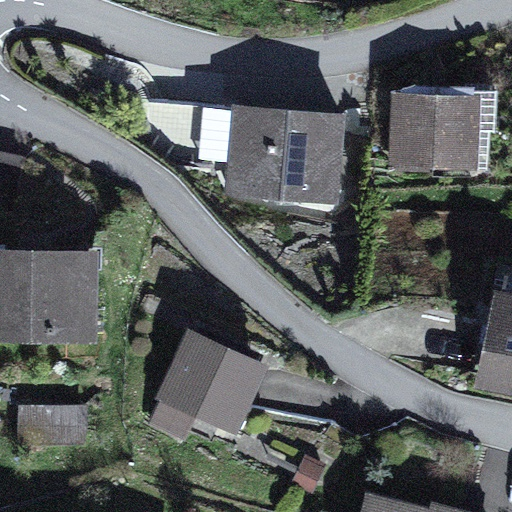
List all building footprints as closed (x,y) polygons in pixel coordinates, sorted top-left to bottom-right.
[(481,92),(393,88),(389,166),(477,169),(481,92)] [(346,110),(233,101),(226,195),(339,204),(346,110)] [(0,152),(0,192),(10,195),(18,156),(0,152)] [(100,247),(0,244),(0,338),(98,341),(100,247)] [(511,289),(495,286),(475,386),(511,393),(511,289)] [(269,362),(188,326),(156,397),(161,399),(150,423),(184,439),(196,414),(237,433),(269,362)] [(22,435),(77,441),(80,410),(25,405),(22,435)] [(430,505),(366,488),(360,511),(484,511),(432,498),(430,505)]
